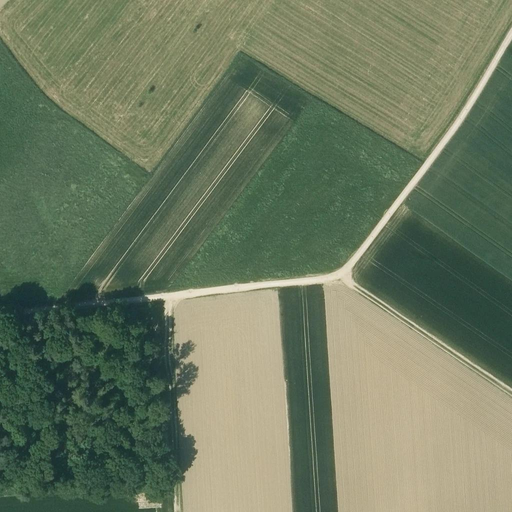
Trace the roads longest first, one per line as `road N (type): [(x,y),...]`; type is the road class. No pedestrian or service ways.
road 1 (track): [(511,32),(453,132),(338,280),(0,317)]
road 2 (track): [(161,296),(176,511)]
road 3 (track): [(338,280),(511,397)]
